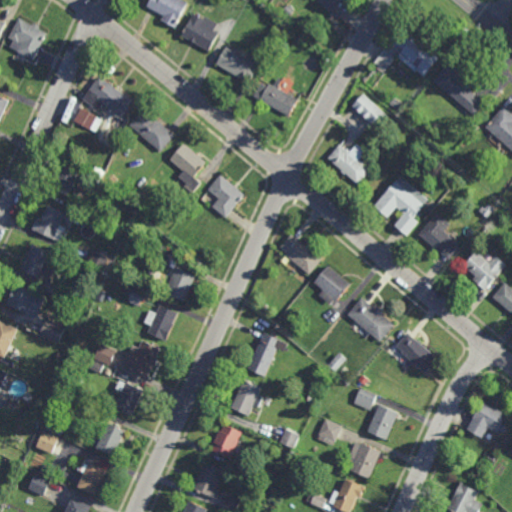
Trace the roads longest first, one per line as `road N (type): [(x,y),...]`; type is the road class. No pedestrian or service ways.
road 1 (residential): [(385,0),(288,176),(137,511)]
road 2 (residential): [(511,364),(76,0)]
road 3 (residential): [(94,13),(0,223)]
road 4 (residential): [(490,347),(457,391),(402,511)]
